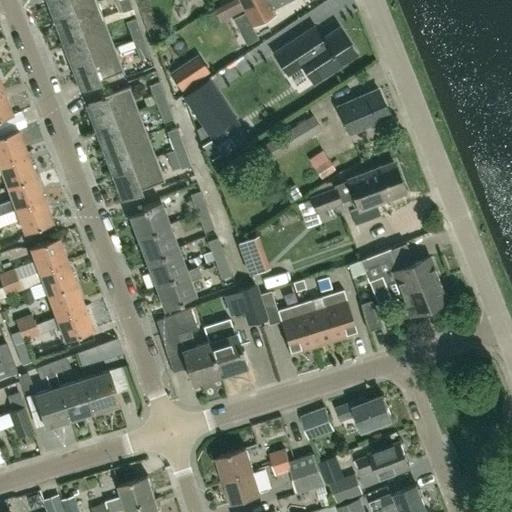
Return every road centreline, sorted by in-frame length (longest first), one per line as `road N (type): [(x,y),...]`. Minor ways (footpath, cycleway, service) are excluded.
road 1 (residential): [(169,432),(8,0)]
road 2 (residential): [(505,329),(372,0)]
road 3 (residential): [(169,432),(402,361)]
road 4 (residential): [(0,483),(169,432)]
road 5 (residential): [(459,511),(402,361)]
